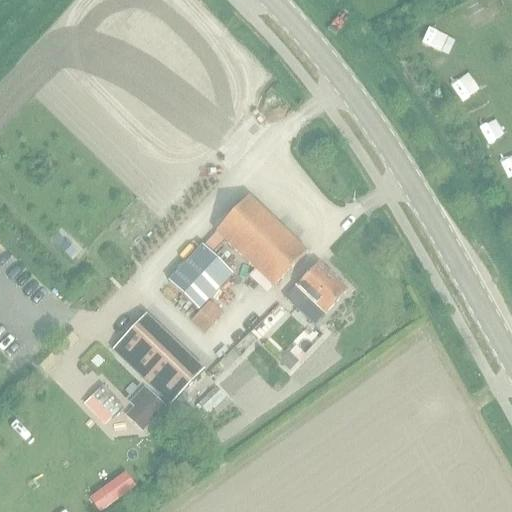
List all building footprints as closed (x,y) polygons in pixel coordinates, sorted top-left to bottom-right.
[(304,254),(246,198),(213,233),(270,288),(304,254)] [(199,247),(165,282),(195,311),(228,275),(199,247)] [(345,292),(316,264),(288,293),(298,303),(300,302),(308,310),(313,306),(322,315),(345,292)] [(206,302),(187,321),(201,334),(220,315),(206,302)] [(145,315),(112,350),(170,405),(203,370),(145,315)] [(91,398),(111,419),(122,408),(102,387),(91,398)] [(151,421),(164,406),(146,390),(133,405),(151,421)]
